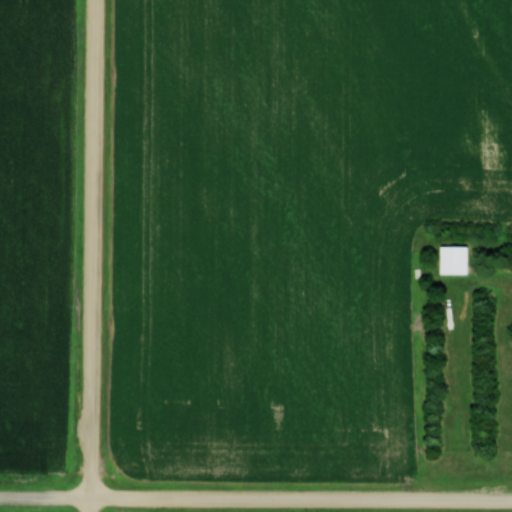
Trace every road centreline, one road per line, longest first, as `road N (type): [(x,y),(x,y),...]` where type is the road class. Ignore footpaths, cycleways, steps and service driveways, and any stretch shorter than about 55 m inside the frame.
road 1 (residential): [(91,511),(99,0)]
road 2 (residential): [(511,502),(0,497)]
